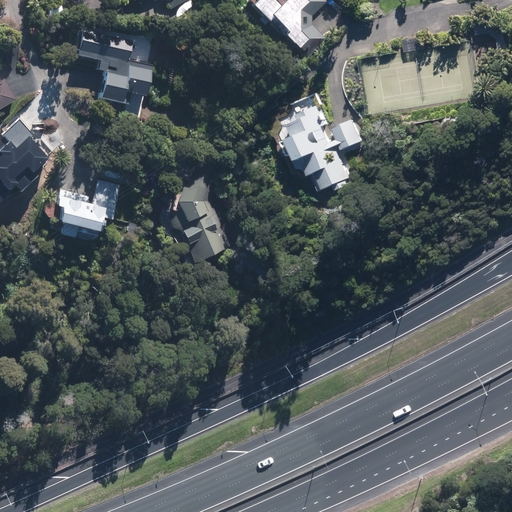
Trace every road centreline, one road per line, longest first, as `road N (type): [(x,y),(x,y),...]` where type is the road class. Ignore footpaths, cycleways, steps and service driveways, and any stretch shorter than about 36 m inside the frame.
road 1 (motorway): [(8,511),(260,397),(511,263)]
road 2 (motorway): [(171,511),(511,347)]
road 3 (motorway): [(428,436),(269,511)]
